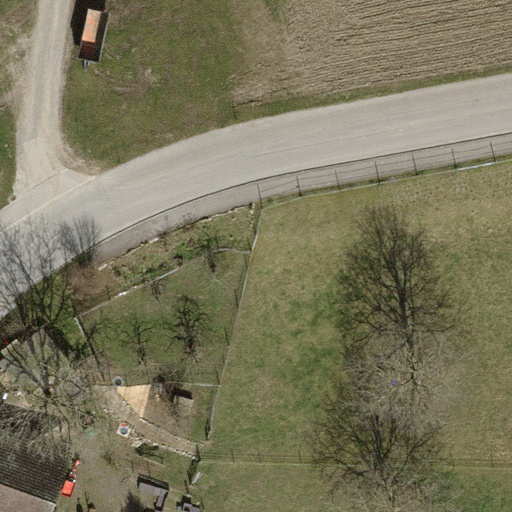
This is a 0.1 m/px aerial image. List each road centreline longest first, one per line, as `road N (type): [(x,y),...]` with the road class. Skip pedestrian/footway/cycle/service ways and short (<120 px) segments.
road 1 (residential): [(0,268),(42,233),(250,154),(511,104)]
road 2 (track): [(45,0),(42,233)]
